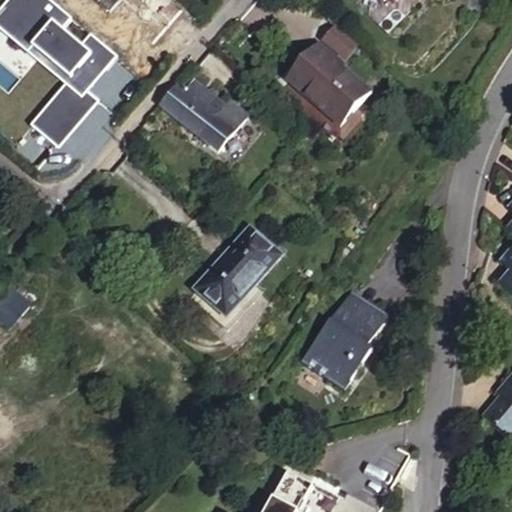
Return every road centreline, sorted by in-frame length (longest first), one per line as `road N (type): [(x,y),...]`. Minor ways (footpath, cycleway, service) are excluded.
road 1 (residential): [(511,70),(470,153),(461,194),(428,511)]
road 2 (residential): [(55,206),(239,0)]
